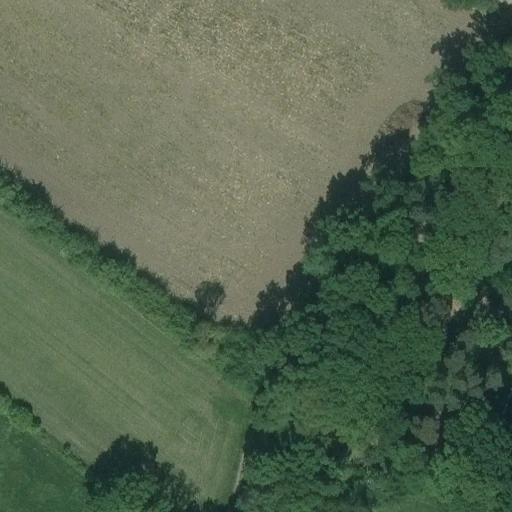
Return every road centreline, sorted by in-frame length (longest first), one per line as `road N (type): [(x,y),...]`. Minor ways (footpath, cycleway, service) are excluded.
road 1 (track): [(228,511),(282,385),(511,34)]
road 2 (track): [(282,385),(511,389)]
